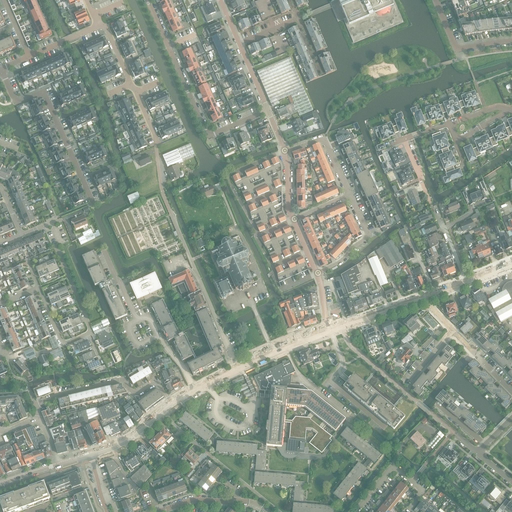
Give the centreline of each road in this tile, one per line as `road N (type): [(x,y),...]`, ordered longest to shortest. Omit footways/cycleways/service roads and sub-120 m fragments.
road 1 (residential): [(238,369),(160,187),(154,134),(136,91)]
road 2 (residential): [(267,109),(205,130),(147,0)]
road 3 (residential): [(0,69),(15,100),(43,92),(93,203)]
road 4 (residential): [(40,418),(35,404),(123,379),(134,392),(155,383),(173,404)]
road 5 (residential): [(384,426),(328,380),(342,364),(330,331)]
road 6 (residential): [(409,511),(422,490),(392,466),(355,511)]
